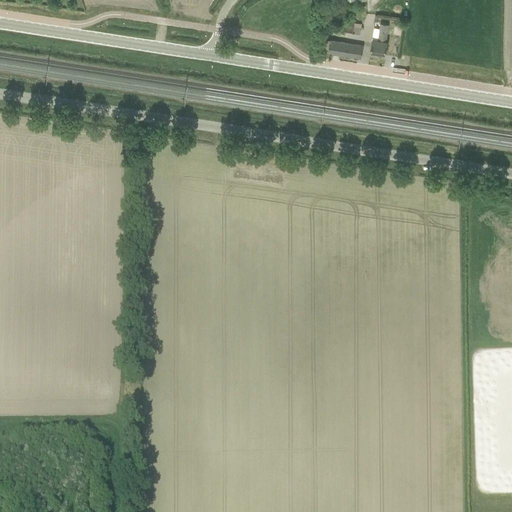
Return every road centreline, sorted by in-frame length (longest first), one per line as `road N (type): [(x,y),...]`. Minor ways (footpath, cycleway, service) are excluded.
road 1 (unclassified): [(511,175),(0,93)]
road 2 (tertiary): [(511,103),(213,57)]
road 3 (tertiary): [(213,57),(0,23)]
